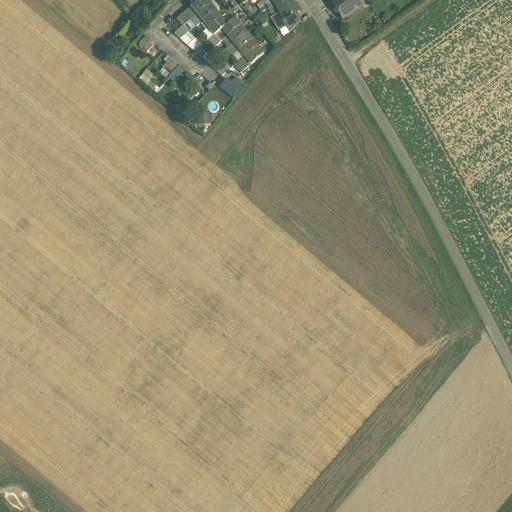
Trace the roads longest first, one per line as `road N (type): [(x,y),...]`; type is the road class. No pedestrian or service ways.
road 1 (tertiary): [(309,0),(511,371)]
road 2 (residential): [(182,0),(155,28),(218,81)]
